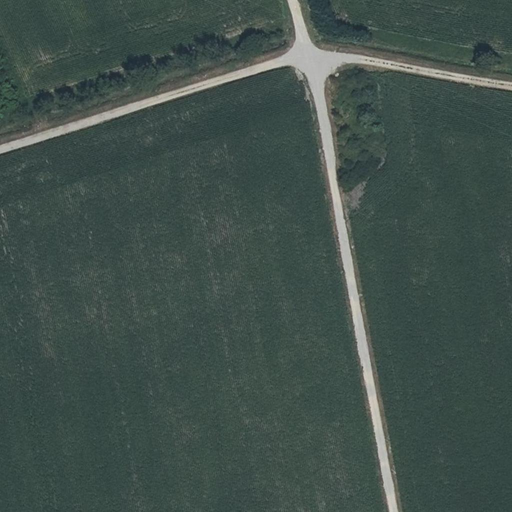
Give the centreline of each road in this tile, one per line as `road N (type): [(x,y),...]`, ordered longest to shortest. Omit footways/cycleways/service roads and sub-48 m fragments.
road 1 (track): [(392,511),(315,92),(290,0)]
road 2 (track): [(0,150),(306,57)]
road 3 (track): [(511,86),(306,57)]
